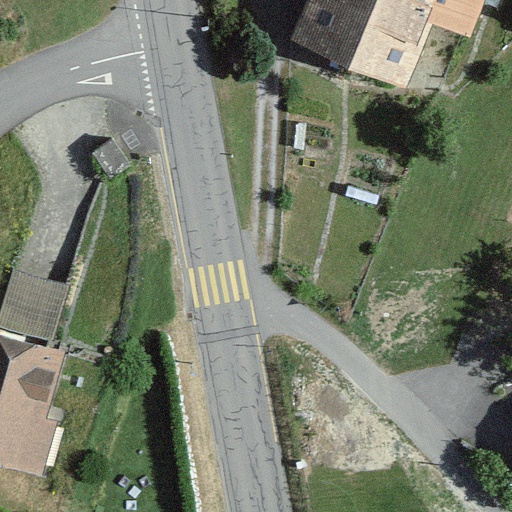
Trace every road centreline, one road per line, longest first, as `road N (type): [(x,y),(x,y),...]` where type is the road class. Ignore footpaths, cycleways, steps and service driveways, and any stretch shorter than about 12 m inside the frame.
road 1 (tertiary): [(176,44),(261,511)]
road 2 (residential): [(0,100),(66,66),(176,44)]
